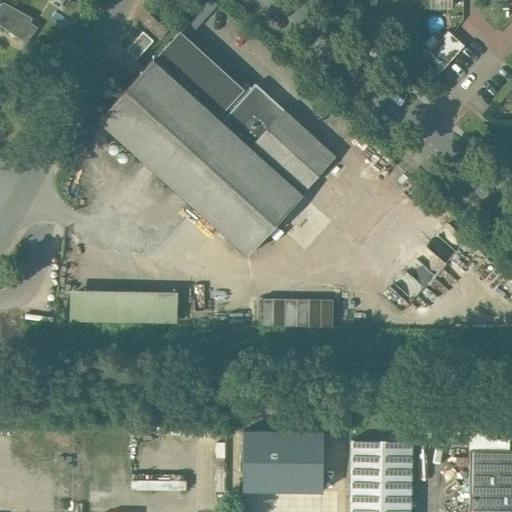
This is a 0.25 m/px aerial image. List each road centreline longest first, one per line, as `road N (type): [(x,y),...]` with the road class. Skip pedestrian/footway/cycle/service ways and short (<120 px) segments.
road 1 (residential): [(122,0),(22,199)]
road 2 (tertiary): [(430,133),(282,0)]
